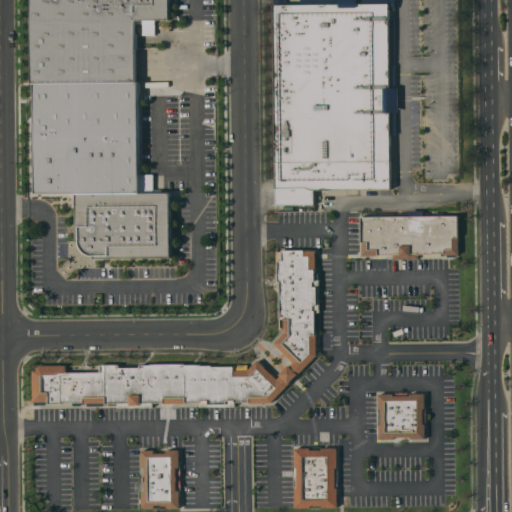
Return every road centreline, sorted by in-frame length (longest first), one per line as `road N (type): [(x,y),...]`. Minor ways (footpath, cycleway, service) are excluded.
road 1 (tertiary): [(3,0),(6,511)]
road 2 (tertiary): [(242,0),(249,338)]
road 3 (residential): [(249,338),(7,336)]
road 4 (primary): [(488,99),(490,223)]
